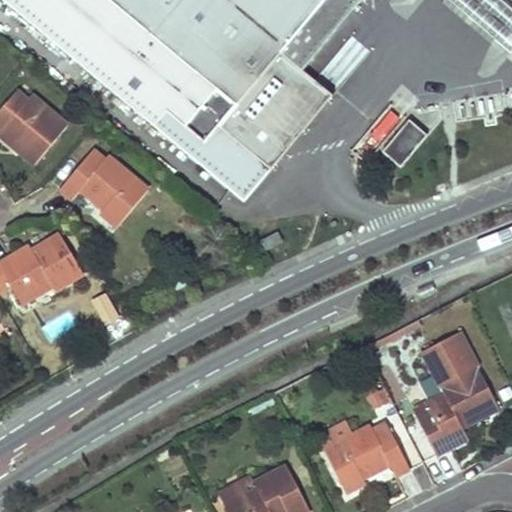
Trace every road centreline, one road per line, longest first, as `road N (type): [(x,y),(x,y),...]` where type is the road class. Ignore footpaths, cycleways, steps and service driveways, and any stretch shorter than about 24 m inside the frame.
road 1 (secondary): [(511,188),(305,275),(0,450)]
road 2 (secondary): [(0,491),(152,396),(316,312),(511,230)]
road 3 (unknown): [(386,50),(315,179),(344,214),(392,238)]
road 4 (unknown): [(386,50),(428,78),(462,82),(511,42)]
